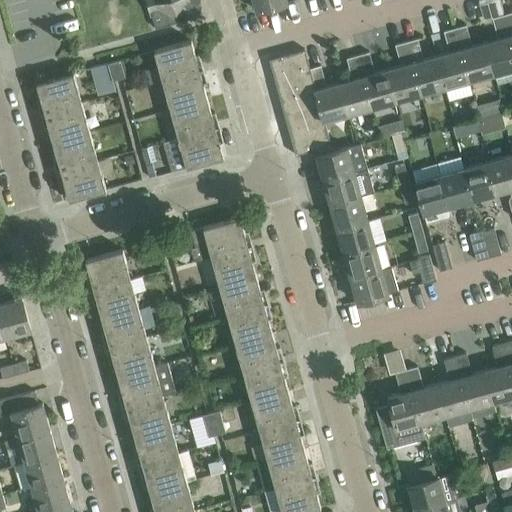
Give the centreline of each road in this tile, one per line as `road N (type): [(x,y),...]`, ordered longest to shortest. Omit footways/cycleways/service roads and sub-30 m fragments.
road 1 (residential): [(270,174),(238,45),(397,0)]
road 2 (residential): [(35,241),(108,511)]
road 3 (residential): [(270,174),(35,241)]
road 4 (residential): [(319,346),(511,293)]
road 5 (residential): [(319,346),(270,174)]
road 6 (residential): [(366,511),(319,346)]
road 7 (residential): [(0,113),(35,241)]
